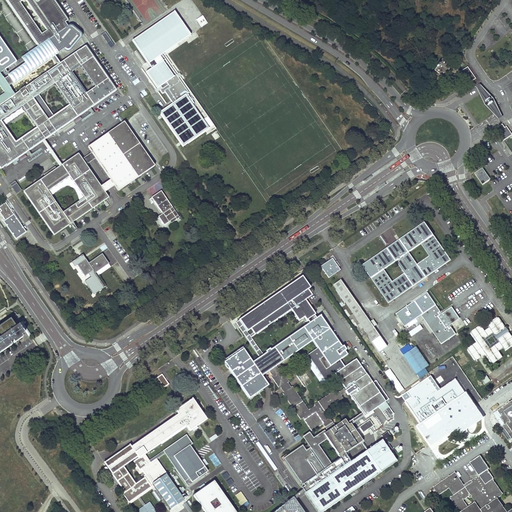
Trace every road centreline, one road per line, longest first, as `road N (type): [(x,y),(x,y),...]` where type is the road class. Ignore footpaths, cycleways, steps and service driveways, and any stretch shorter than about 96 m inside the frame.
road 1 (tertiary): [(408,139),(311,218),(101,354)]
road 2 (tertiary): [(117,377),(162,337),(425,166)]
road 3 (tertiary): [(244,0),(355,69),(409,133)]
road 4 (tertiary): [(426,113),(409,109),(343,48),(262,0)]
road 5 (tertiary): [(83,350),(64,336),(0,239)]
road 6 (unclassified): [(431,168),(511,282)]
road 7 (tertiary): [(59,364),(56,393),(78,412),(106,406),(117,377)]
